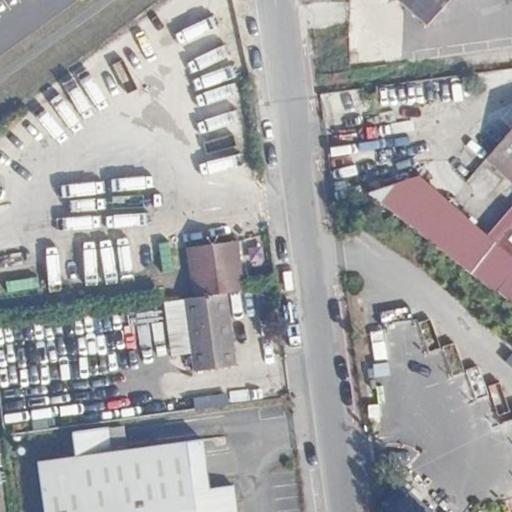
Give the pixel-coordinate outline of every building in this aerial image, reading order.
[(397,0),(432,31),(460,0),(397,0)] [(238,296),(252,294),(244,245),(196,253),(202,301),(238,296)] [(202,301),(196,302),(206,376),(246,371),(238,296),(202,301)] [(82,435),(84,456),(119,451),(116,429),(82,435)] [(119,451),(84,456),(46,461),(53,511),(245,511),(242,484),(216,487),(208,437),(119,451)] [(443,474),(425,494),(441,508),(459,488),(443,474)]
